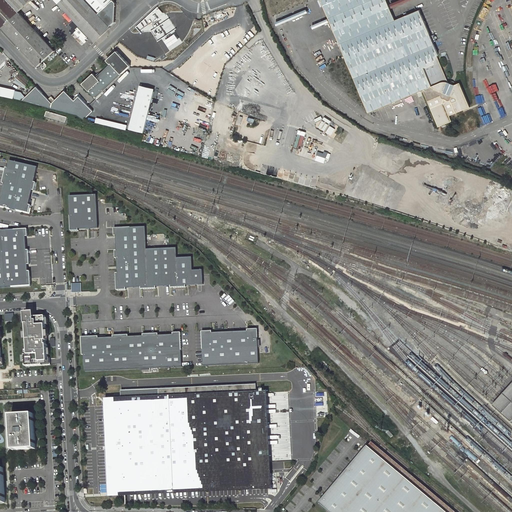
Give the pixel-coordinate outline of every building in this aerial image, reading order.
[(7,0),(55,0),(94,43),(110,28),(109,27),(84,0),(0,0),(0,26),(36,65),(53,50),(17,11),(7,0)] [(7,0),(17,11),(29,0),(7,0)] [(84,0),(109,27),(114,23),(115,3),(112,0),(84,0)] [(319,0),(366,114),(421,91),(426,103),(439,98),(440,100),(442,101),(440,106),(429,110),(436,129),(450,124),(443,107),(444,102),(447,103),(449,102),(454,115),(468,110),(458,85),(453,87),(452,86),(453,83),(449,82),(448,85),(447,84),(436,59),(437,56),(432,44),(436,43),(433,37),(430,38),(418,12),(394,22),(384,0),(319,0)] [(155,52),(172,68),(184,55),(181,52),(175,59),(167,51),(169,49),(163,43),(155,52)] [(109,65),(95,77),(92,74),(81,84),(94,99),(129,66),(115,51),(107,58),(108,61),(107,62),(109,65)] [(177,63),(173,68),(196,83),(200,78),(177,63)] [(0,94),(13,98),(15,89),(0,85),(0,94)] [(21,100),(50,108),(51,102),(48,99),(36,86),(21,100)] [(128,126),(128,128),(142,132),(152,92),(138,89),(128,126)] [(50,108),(78,115),(85,119),(92,112),(78,97),(73,101),(64,91),(54,100),(51,102),(50,108)] [(316,161),(325,163),(327,152),(324,152),(324,153),(318,152),(316,161)] [(35,183),(39,168),(10,162),(9,169),(7,169),(3,184),(5,184),(2,199),(0,199),(0,207),(30,215),(32,206),(30,206),(33,191),(35,192),(37,184),(35,183)] [(97,195),(70,197),(71,231),(79,231),(79,229),(99,228),(97,195)] [(186,285),(203,284),(203,270),(193,270),(192,257),(177,258),(177,248),(147,249),(145,227),(114,228),(114,236),(116,236),(117,251),(115,251),(115,259),(117,259),(118,274),(116,274),(117,290),(126,290),(126,288),(141,287),(141,289),(156,288),(156,286),(171,286),(171,288),(186,287),(186,285)] [(29,236),(28,228),(0,230),(0,287),(32,286),(31,271),(29,271),(28,264),(31,264),(30,250),(28,250),(27,236),(29,236)] [(82,283),(73,284),(73,293),(82,292),(82,283)] [(40,315),(30,316),(33,358),(27,359),(28,371),(54,369),(50,319),(40,320),(40,315)] [(202,331),(204,366),(260,363),(258,329),(248,329),(248,331),(213,333),(212,331),(202,331)] [(85,355),(85,371),(182,367),(181,332),(174,333),(174,335),(159,335),(159,333),(144,334),(144,336),(129,337),(129,335),(114,335),(114,337),(99,338),(99,336),(82,337),(83,355),(85,355)] [(490,406),(511,424),(511,380),(510,384),(504,390),(499,396),(494,401),(490,406)] [(257,385),(157,389),(157,397),(122,398),(122,403),(109,404),(111,445),(107,445),(107,449),(111,449),(112,473),(126,473),(126,490),(269,483),(265,391),(258,392),(257,385)] [(126,494),(273,487),(268,391),(265,391),(269,483),(126,490),(126,494)] [(109,404),(122,403),(122,398),(105,399),(107,445),(111,445),(109,404)] [(34,448),(32,413),(10,414),(13,449),(34,448)] [(459,511),(372,439),(368,444),(449,511),(459,511)] [(449,511),(368,444),(320,500),(330,508),(334,511),(449,511)] [(126,473),(112,473),(111,449),(107,449),(109,495),(126,494),(126,490),(126,473)]
